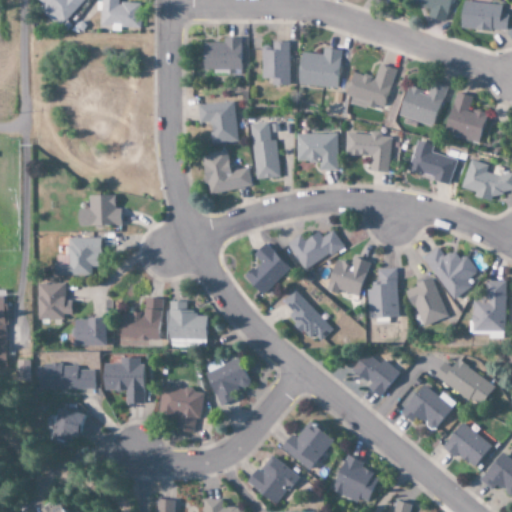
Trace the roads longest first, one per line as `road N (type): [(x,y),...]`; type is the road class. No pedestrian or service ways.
road 1 (residential): [(172,0),(169,113),(179,196),(235,310),(300,374)]
road 2 (residential): [(172,7),(333,16),(511,76)]
road 3 (residential): [(195,239),(278,209),(358,201),(511,237)]
road 4 (residential): [(300,374),(473,511)]
road 5 (residential): [(300,374),(228,457),(186,465),(137,452)]
road 6 (residential): [(26,0),(26,131)]
